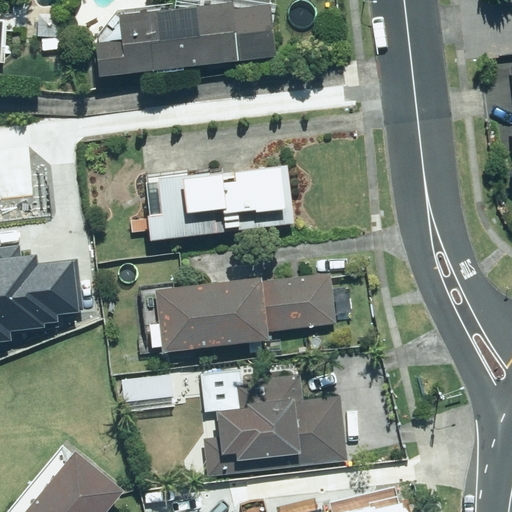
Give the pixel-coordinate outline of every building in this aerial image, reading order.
[(113,17),(116,44),(84,46),(87,78),(273,62),(270,30),(268,8),(228,11),(227,7),(113,17)] [(511,29),(482,32),(484,55),(511,52),(511,29)] [(511,67),(509,68),(511,99),(511,130),(508,131),(511,162),(499,175),(511,186),(511,67)] [(282,169),(272,169),(138,179),(141,223),(143,245),(231,238),(230,231),(287,226),(282,169)] [(0,342),(14,341),(13,332),(48,329),(47,323),(58,322),(57,315),(81,313),(76,259),(41,263),(40,253),(18,256),(17,245),(0,246),(0,342)] [(259,333),(297,330),(301,379),(337,376),(333,327),(330,278),(148,291),(153,352),(260,344),(259,333)] [(115,379),(120,413),(173,404),(168,370),(115,379)] [(202,384),(205,439),(200,440),(203,479),(347,470),(343,396),(288,399),(287,379),(202,384)] [(98,511),(116,490),(67,452),(19,511),(98,511)] [(357,511),(405,511),(403,502),(357,511)]
